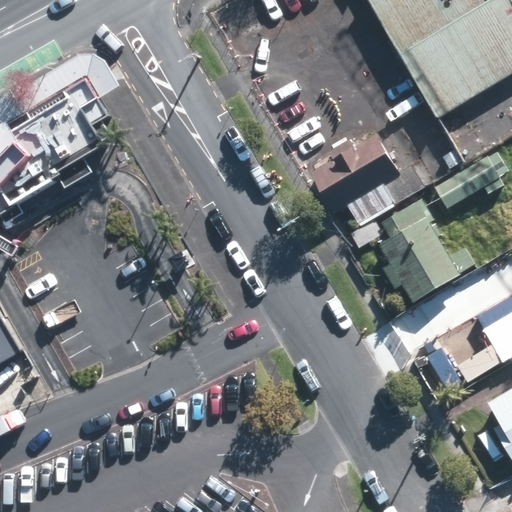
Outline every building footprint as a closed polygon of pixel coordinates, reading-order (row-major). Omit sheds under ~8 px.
[(511,0),(375,0),(445,114),(511,73),(511,0)] [(91,77),(0,129),(0,224),(114,159),(97,128),(114,118),(91,77)] [(387,134),(318,174),(342,216),(412,176),(387,134)] [(465,163),(448,134),(432,143),(449,172),(465,163)] [(487,194),(504,185),(500,177),(508,172),(497,152),(488,157),(486,155),(436,185),(450,208),(484,188),(487,194)] [(432,220),(420,199),(381,222),(390,238),(379,245),(390,264),(383,269),(395,289),(402,284),(413,303),(460,276),(459,274),(475,265),(465,247),(449,257),(437,237),(443,234),(437,223),(431,227),(428,222),(432,220)] [(359,248),(382,235),(375,222),(352,235),(359,248)] [(511,349),(511,263),(456,300),(469,320),(431,345),(458,385),(511,349)] [(0,299),(0,362),(27,348),(0,299)] [(511,388),(487,403),(498,424),(492,427),(511,461),(511,388)]
